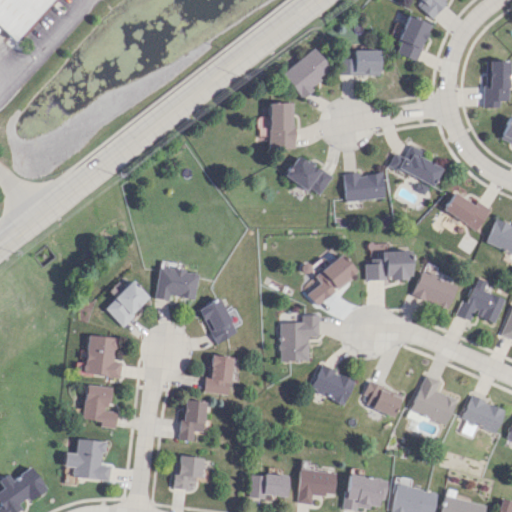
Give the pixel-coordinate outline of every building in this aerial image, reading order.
[(0,0),(0,28),(14,41),(51,0),(0,0)] [(426,17),(440,0),(417,0),(419,2),(415,7),(426,17)] [(392,53),(412,60),(425,23),(403,15),(393,41),(396,42),(392,53)] [(327,69),(308,47),(277,74),(296,96),(327,69)] [(374,50),(349,50),(348,58),(336,58),(336,75),(374,76),(374,50)] [(505,100),(505,60),(484,61),(484,84),(479,84),(479,107),(496,107),(496,101),(505,100)] [(289,102),(265,102),(266,149),(292,148),(292,126),(289,126),(289,102)] [(417,157),(420,150),(407,144),(402,157),(391,152),(385,166),(432,186),(440,167),(417,157)] [(319,196),(331,175),(295,155),(284,176),(319,196)] [(344,201),(383,198),(380,172),(357,175),(357,172),(342,173),(344,201)] [(442,209),(476,230),(489,209),(476,200),(473,205),(453,192),(442,209)] [(486,244),(511,252),(511,225),(494,219),(486,244)] [(407,250),(379,251),(379,261),(363,261),(364,280),(408,279),(407,250)] [(321,283),(309,294),(320,306),(356,272),(339,254),(315,276),(321,283)] [(194,299),(197,272),(156,266),(152,298),(167,300),(168,295),(194,299)] [(446,310),(457,285),(420,270),(410,294),(446,310)] [(116,325),(146,298),(129,280),(100,307),(116,325)] [(496,322),(505,299),(473,286),(466,303),(460,300),(455,314),(472,321),(475,314),(496,322)] [(238,334),(222,297),(200,307),(215,344),(238,334)] [(323,336),(322,314),(305,315),(306,322),(284,322),(286,361),(314,360),(314,336),(323,336)] [(117,362),(109,361),(112,338),(84,334),(79,372),(115,378),(117,362)] [(235,356),(213,355),(211,376),(205,376),(204,392),(232,394),(235,356)] [(317,389),(351,403),(361,380),(327,365),(317,389)] [(451,424),(461,398),(440,390),(443,380),(429,374),(415,411),(451,424)] [(372,405),(399,416),(407,395),(374,382),(369,394),(375,397),(372,405)] [(106,387),(81,384),(78,419),(96,421),(95,426),(110,428),(112,412),(104,411),(106,387)] [(499,433),(509,410),(475,395),(465,418),(499,433)] [(176,439),(191,441),(192,431),(201,432),(205,401),(181,398),(176,439)] [(100,441),(73,439),(71,453),(61,452),(60,466),(69,467),(68,477),(105,480),(107,466),(98,465),(100,441)] [(171,488),(186,489),(187,479),(199,480),(200,456),(172,455),(171,488)] [(7,511),(17,506),(43,489),(28,467),(9,480),(5,474),(0,476),(0,486),(1,488),(0,488),(0,511),(7,511)] [(338,473),(301,468),(297,502),(312,504),(313,493),(335,496),(338,473)] [(248,497),(262,498),(263,495),(287,496),(287,475),(249,474),(248,497)] [(345,508),(359,510),(360,505),(384,509),(389,479),(350,474),(345,508)] [(396,511),(429,511),(437,511),(438,488),(397,487),(396,511)] [(446,511),(487,511),(487,500),(446,500),(446,511)]
